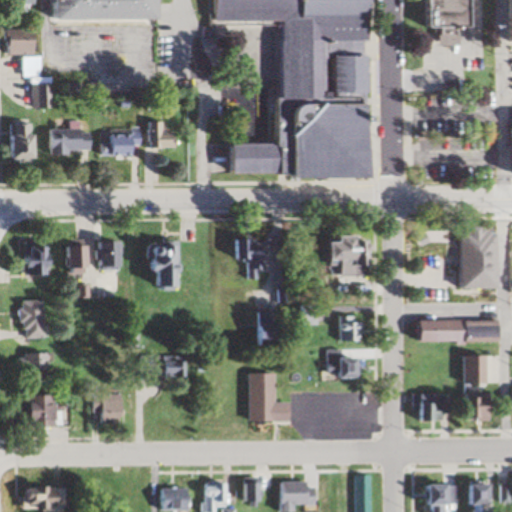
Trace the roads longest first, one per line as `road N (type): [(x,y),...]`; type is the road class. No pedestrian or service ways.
road 1 (residential): [(511,450),(390,458),(0,457)]
road 2 (residential): [(391,511),(382,0)]
road 3 (primary): [(511,204),(0,204)]
